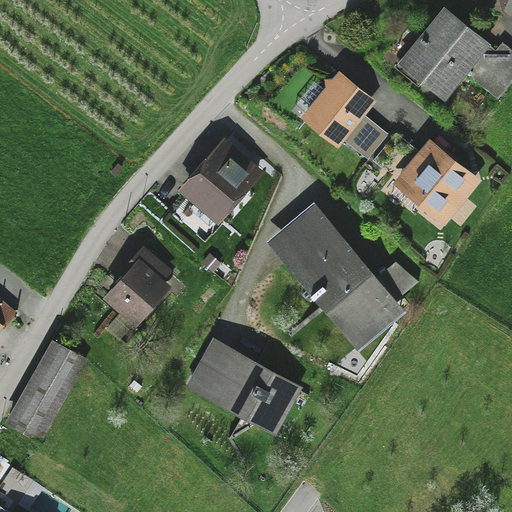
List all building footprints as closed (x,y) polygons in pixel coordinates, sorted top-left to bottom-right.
[(407,67),(442,96),(463,70),(465,72),(488,43),(444,8),(421,36),(427,41),(407,67)] [(473,78),(498,98),(511,80),(511,49),(502,42),(473,78)] [(308,116),(337,140),(369,101),(340,77),(338,80),(327,81),(328,91),(308,116)] [(186,187),(219,215),(258,171),(225,142),(186,187)] [(421,199),(443,217),(474,179),(431,144),(421,157),(406,145),(385,170),(400,182),(403,178),(420,192),(421,199)] [(294,254),(357,330),(385,306),(386,308),(393,302),(329,225),(316,213),(310,215),(308,220),(318,234),(294,254)] [(138,265),(110,296),(135,318),(164,286),(157,280),(167,269),(144,249),(133,261),(138,265)] [(0,324),(3,328),(15,312),(0,299),(0,324)] [(8,422),(38,439),(82,362),(56,343),(46,356),(14,411),(8,422)] [(277,414),(293,385),(238,355),(234,362),(229,359),(215,384),(217,385),(215,388),(258,412),(261,406),(277,414)]
